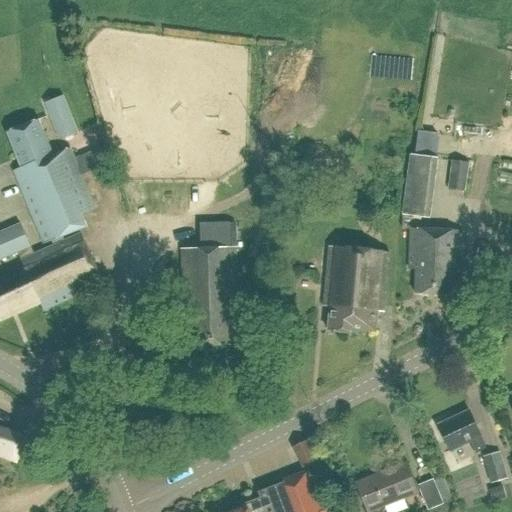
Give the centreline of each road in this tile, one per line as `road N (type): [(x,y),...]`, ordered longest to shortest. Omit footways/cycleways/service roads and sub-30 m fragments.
road 1 (tertiary): [(132,511),(183,475),(511,314)]
road 2 (unclassified): [(129,511),(86,440),(0,367)]
